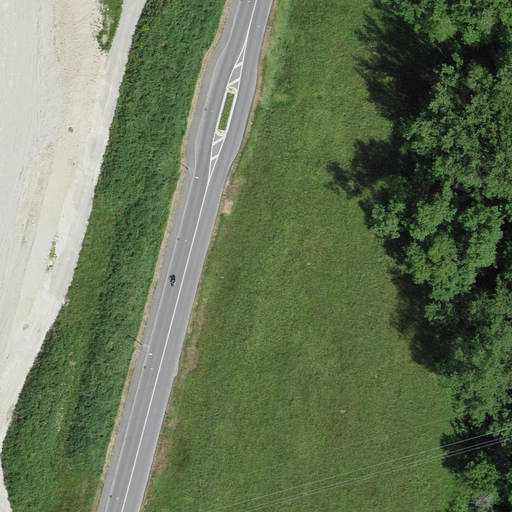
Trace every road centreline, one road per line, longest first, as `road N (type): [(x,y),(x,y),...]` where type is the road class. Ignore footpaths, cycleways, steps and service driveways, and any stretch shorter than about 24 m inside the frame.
road 1 (tertiary): [(204,197),(122,511)]
road 2 (tertiary): [(245,44),(228,57),(214,105),(204,197)]
road 3 (tertiary): [(204,197),(241,114),(253,63),(245,44)]
